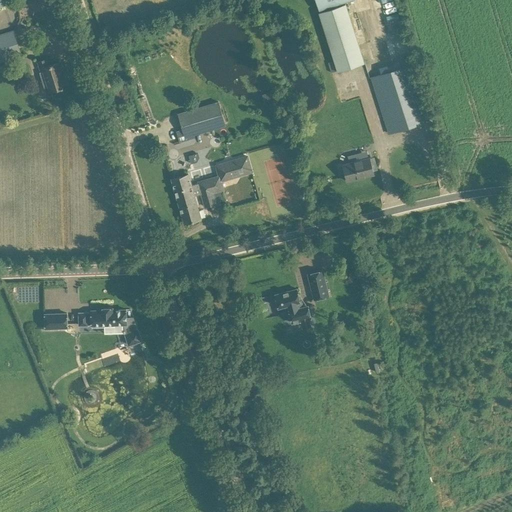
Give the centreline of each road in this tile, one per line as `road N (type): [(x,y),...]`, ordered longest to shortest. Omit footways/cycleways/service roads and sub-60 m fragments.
road 1 (unclassified): [(157,270),(448,198),(511,191)]
road 2 (unclassified): [(157,270),(72,0)]
road 3 (unclassified): [(247,511),(157,270)]
road 4 (unclassified): [(0,274),(157,270)]
